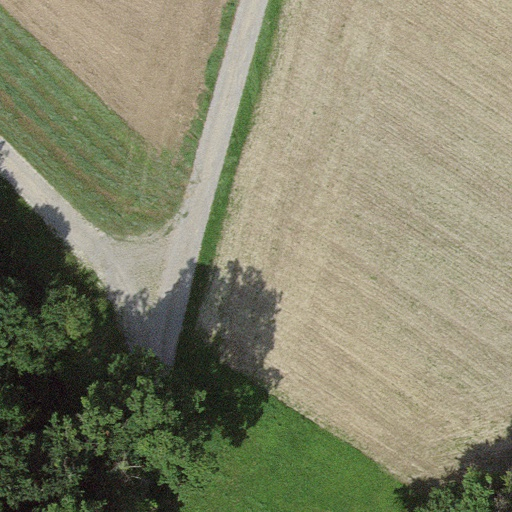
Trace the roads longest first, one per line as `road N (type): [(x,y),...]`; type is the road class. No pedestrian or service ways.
road 1 (track): [(254,0),(119,511)]
road 2 (track): [(157,352),(0,148)]
